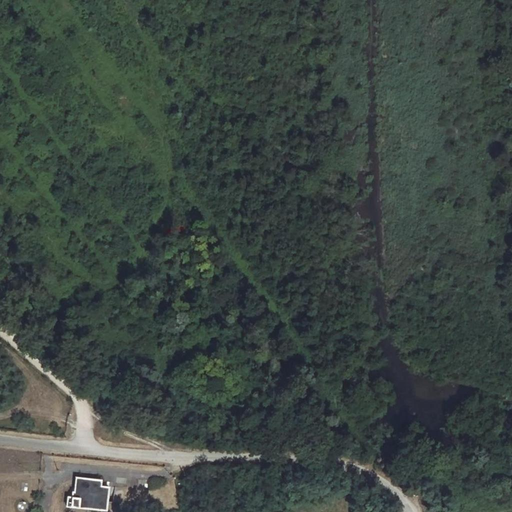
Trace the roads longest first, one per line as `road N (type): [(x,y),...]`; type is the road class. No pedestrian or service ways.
road 1 (unclassified): [(409,511),(364,472),(315,458),(0,440)]
road 2 (track): [(0,327),(81,404),(88,447)]
